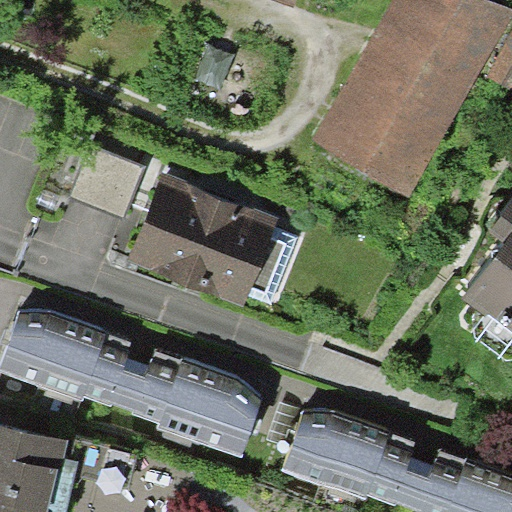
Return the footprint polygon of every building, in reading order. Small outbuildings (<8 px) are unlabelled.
[(511,13),(511,7),(493,0),(391,0),(310,141),(406,199),(511,13)] [(511,30),(485,77),(511,91),(511,30)] [(233,54),(207,44),(194,78),(220,88),(233,54)] [(124,218),(145,164),(90,143),(69,196),(124,218)] [(278,216),(162,171),(128,257),(244,303),(278,216)] [(503,241),(462,298),(485,314),(486,315),(488,314),(511,331),(511,349),(511,350),(511,351),(511,199),(489,230),(503,241)] [(20,310),(0,365),(0,371),(83,401),(85,395),(159,421),(158,426),(242,456),(263,397),(241,377),(156,347),(149,364),(127,356),(133,339),(49,309),(20,310)] [(511,359),(511,351),(511,350),(511,349),(511,331),(488,314),(486,315),(485,314),(474,328),(475,336),(506,360),(511,359)] [(304,411),(282,472),(366,502),(368,496),(413,511),(511,511),(511,470),(465,454),(464,456),(439,448),(433,465),(411,457),(417,441),(333,411),(304,411)] [(67,440),(0,423),(0,511),(49,511),(62,457),(67,440)] [(67,511),(79,461),(62,457),(49,511),(67,511)]
